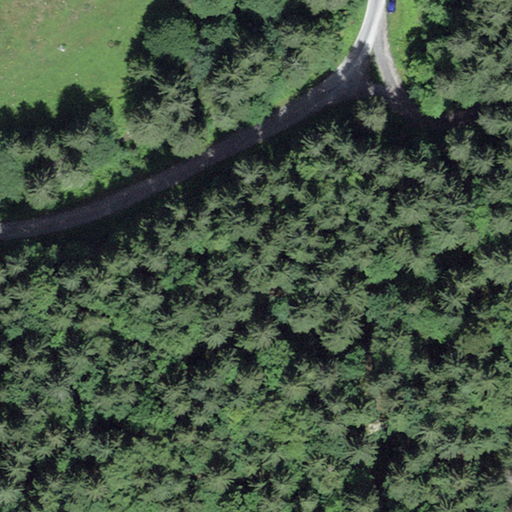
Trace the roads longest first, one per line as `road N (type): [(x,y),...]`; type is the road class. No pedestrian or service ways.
road 1 (track): [(380,0),(374,37),(344,86),(307,108),(275,109),(85,195),(0,218)]
road 2 (track): [(374,37),(402,115),(436,129),(511,105)]
